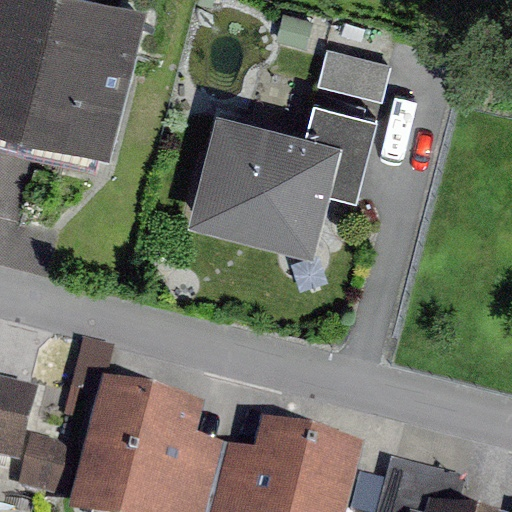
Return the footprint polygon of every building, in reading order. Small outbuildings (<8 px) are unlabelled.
[(150,0),(0,0),(0,96),(123,123),(150,0)] [(322,74),(386,89),(396,47),(331,32),(322,74)] [(227,100),(200,214),(319,243),(347,129),(227,100)] [(42,388),(0,377),(0,481),(19,486),(42,388)] [(360,511),(377,447),(276,422),(269,450),(204,434),(211,406),(119,383),(90,500),(137,511),(360,511)]
